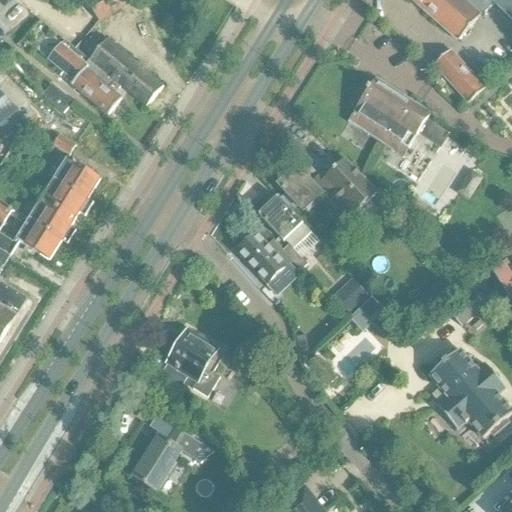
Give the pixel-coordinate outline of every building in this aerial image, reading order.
[(129,0),(85,0),(82,3),(97,24),(129,0)] [(409,0),(416,5),(458,44),(482,17),(463,0),(409,0)] [(463,0),(482,17),(494,4),(490,0),(463,0)] [(511,0),(498,0),(494,4),(511,21),(511,0)] [(107,40),(88,63),(120,89),(120,88),(145,109),(163,87),(107,40)] [(88,63),(63,41),(47,61),(74,84),(71,87),(106,117),(121,100),(115,95),(120,89),(88,63)] [(467,106),(484,90),(449,52),(432,68),(434,70),(467,106)] [(347,124),(366,137),(402,160),(429,119),(374,83),(370,89),(368,88),(366,92),(367,93),(347,124)] [(51,90),(44,98),(64,114),(71,106),(51,90)] [(0,271),(39,209),(41,206),(42,204),(43,201),(44,198),(44,195),(44,192),(44,190),(43,187),(43,184),(42,181),(40,179),(39,176),(37,174),(35,172),(71,141),(35,98),(0,127),(0,271)] [(321,175),(311,185),(321,197),(329,205),(336,213),(346,223),(340,229),(350,239),(357,233),(347,222),(376,196),(345,162),(325,180),(321,175)] [(311,185),(296,169),(276,188),(288,201),(285,203),(295,214),(298,212),(302,215),(321,197),(311,185)] [(295,214),(285,203),(283,206),(277,200),(258,218),(283,244),(285,243),(288,246),(282,252),(292,263),(301,272),(307,266),(295,254),(313,237),(293,216),(295,214)] [(329,205),(323,210),(330,218),(336,213),(329,205)] [(346,223),(336,213),(330,218),(340,229),(346,223)] [(255,235),(235,255),(279,300),(303,278),(290,265),(292,263),(282,252),(281,253),(272,244),(268,248),(255,235)] [(353,282),(333,301),(347,316),(367,297),(353,282)] [(473,296),(450,317),(461,328),(483,308),(473,296)] [(165,367),(166,367),(160,378),(181,390),(187,380),(195,385),(191,391),(207,400),(219,380),(213,376),(227,353),(200,337),(198,339),(186,332),(165,367)] [(459,352),(429,378),(447,400),(436,409),(456,432),(464,426),(466,428),(469,425),(483,442),(490,435),(493,439),(509,426),(505,422),(511,416),(511,414),(498,397),(505,391),(485,367),(477,373),(459,352)] [(318,359),(317,360),(308,368),(328,388),(337,380),(318,359)] [(158,439),(132,480),(156,495),(181,454),(200,466),(213,455),(173,431),(166,443),(158,439)] [(318,511),(304,494),(281,511),(318,511)]
